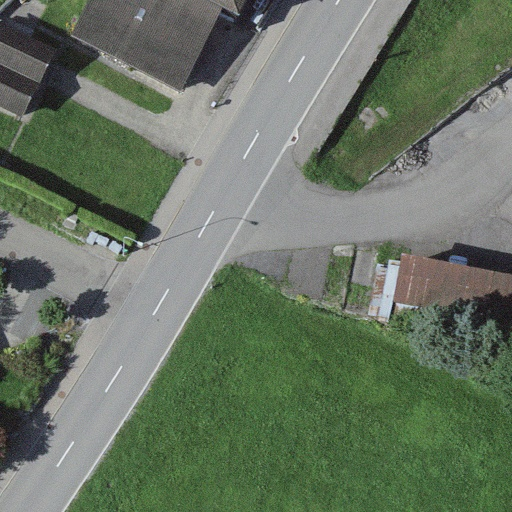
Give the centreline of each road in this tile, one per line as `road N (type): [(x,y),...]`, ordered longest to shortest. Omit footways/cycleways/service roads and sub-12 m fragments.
road 1 (secondary): [(342,0),(154,315)]
road 2 (secondary): [(154,315),(26,511)]
road 3 (residential): [(154,315),(0,226)]
